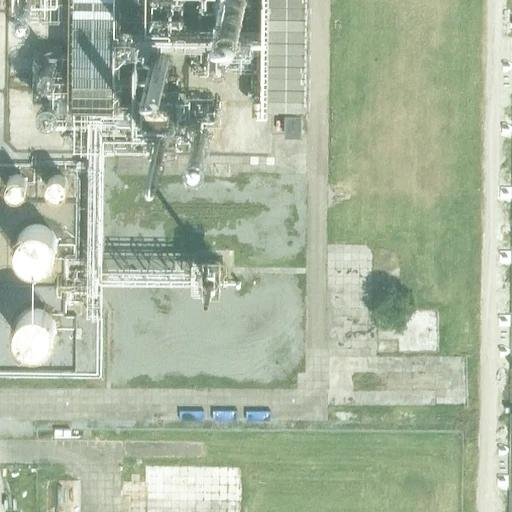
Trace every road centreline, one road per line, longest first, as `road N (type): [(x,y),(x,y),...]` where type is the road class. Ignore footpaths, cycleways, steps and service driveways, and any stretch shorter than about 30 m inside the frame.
road 1 (unknown): [(0,403),(283,401),(309,389),(320,357),(326,0)]
road 2 (unknown): [(506,0),(499,511)]
